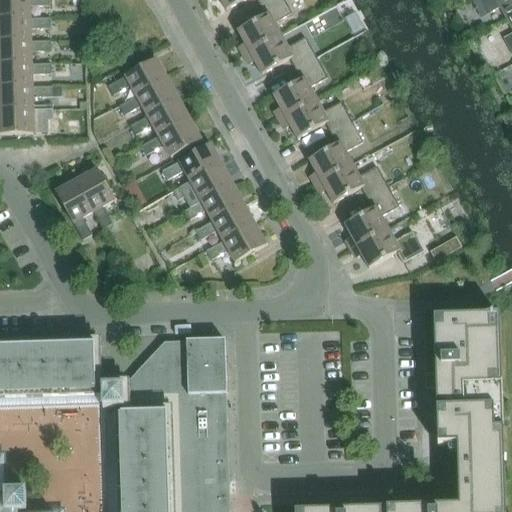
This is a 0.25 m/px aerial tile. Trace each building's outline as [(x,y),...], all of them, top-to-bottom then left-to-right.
[(0,0),(0,21),(30,21),(29,8),(49,8),(48,0),(0,0)] [(246,0),(255,0),(259,6),(271,0),(212,0),(214,1),(216,0),(218,0),(225,12),(246,0)] [(240,53),(243,58),(281,37),(274,25),(292,15),(283,0),(271,0),(259,6),(265,17),(237,32),(244,45),(239,48),(242,53),(240,53)] [(507,21),(511,18),(511,0),(481,0),(489,15),(500,9),(507,21)] [(511,18),(507,21),(511,30),(511,34),(503,40),(511,55),(511,18)] [(0,44),(31,43),(30,31),(50,30),(49,20),(30,21),(0,21),(0,44)] [(287,49),(281,37),(243,58),(245,62),(247,61),(249,66),(254,63),(261,76),(289,60),(295,71),(316,59),(305,39),(287,49)] [(0,67),(31,66),(31,54),(50,53),(50,43),(31,43),(0,44),(0,67)] [(276,118),(278,122),(316,101),(310,89),(327,79),(316,59),(295,71),(301,81),(273,97),(280,110),(275,112),(278,117),(276,118)] [(130,88),(136,98),(136,99),(169,81),(169,80),(167,81),(156,61),(125,78),(108,88),(113,97),(130,88)] [(0,90),(32,89),(31,76),(51,76),(51,65),(31,66),(0,67),(0,90)] [(141,107),(147,118),(147,119),(180,101),(180,100),(178,101),(167,82),(169,81),(136,99),(136,98),(119,108),(124,117),(141,107)] [(0,112),(32,112),(32,99),(52,99),(52,90),(51,88),(32,89),(0,90),(0,112)] [(61,90),(52,90),(52,99),(61,98),(61,90)] [(152,127),(158,138),(191,121),(191,120),(189,121),(178,102),(180,101),(147,119),(147,118),(130,128),(135,137),(152,127)] [(325,125),(331,135),(352,124),(341,104),(323,114),(316,101),(278,122),(281,127),(282,126),(285,130),(290,128),(297,141),(325,125)] [(33,122),(52,121),(52,111),(32,112),(0,112),(0,136),(33,135),(33,122)] [(158,138),(141,148),(146,157),(163,147),(170,159),(202,141),(202,140),(200,141),(189,122),(191,121),(158,138)] [(311,183),(314,187),(352,166),(345,154),(363,144),(352,124),(331,135),(337,146),(308,162),(315,174),(311,177),(313,182),(311,183)] [(184,173),(190,183),(190,184),(223,166),(222,165),(221,166),(209,146),(162,173),(167,182),(184,173)] [(195,192),(201,203),(201,204),(234,186),(233,185),(232,186),(221,167),(223,166),(190,184),(190,183),(173,193),(178,202),(195,192)] [(361,189),(367,200),(388,188),(376,168),(359,178),(352,166),(314,187),(316,191),(318,190),(321,195),(325,192),(332,205),(361,189)] [(76,181),(75,181),(93,213),(102,231),(112,226),(102,209),(114,202),(96,170),(95,170),(96,172),(77,182),(76,181)] [(82,220),(93,213),(75,181),(76,183),(56,194),(82,242),(92,237),(82,220)] [(206,212),(212,223),(212,224),(245,205),(244,205),(243,206),(232,187),(234,186),(201,204),(201,203),(184,213),(189,222),(206,212)] [(347,247),(350,252),(388,231),(381,218),(399,208),(388,188),(367,200),(373,210),(344,226),(351,239),(346,242),(349,246),(347,247)] [(217,232),(223,243),(223,244),(256,225),(255,225),(254,226),(243,207),(245,206),(245,205),(212,224),(212,223),(195,233),(200,242),(217,232)] [(223,244),(223,243),(206,253),(211,262),(228,252),(235,264),(267,246),(267,245),(265,246),(254,227),(256,226),(256,225),(223,244)] [(394,243),(388,231),(350,252),(352,256),(354,255),(356,260),(361,257),(368,270),(396,254),(402,265),(423,253),(412,233),(394,243)] [(429,246),(438,265),(465,252),(457,233),(429,246)] [(365,506),(351,507),(351,511),(505,511),(499,317),(433,319),(435,376),(430,376),(430,390),(435,389),(437,448),(456,447),(458,498),(442,499),(443,509),(365,511),(365,506)] [(100,340),(0,343),(0,401),(96,398),(96,396),(102,395),(102,398),(102,408),(102,410),(104,410),(114,410),(117,410),(117,416),(114,416),(117,511),(229,511),(229,496),(226,397),(225,342),(186,343),(186,344),(164,344),(136,375),(130,382),(115,382),(101,383),(100,340)] [(0,511),(25,511),(26,509),(25,502),(25,492),(16,492),(8,492),(4,492),(4,495),(0,495),(0,511)]
